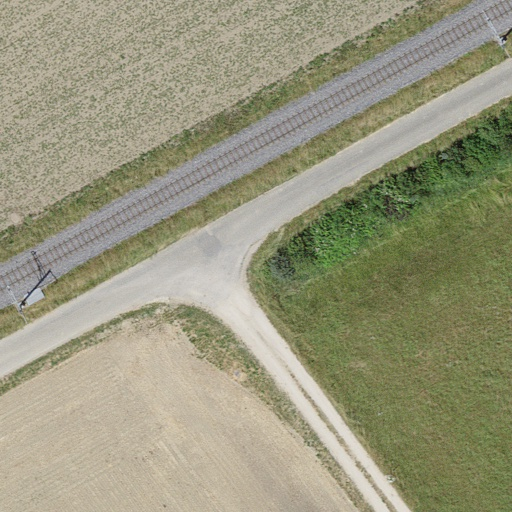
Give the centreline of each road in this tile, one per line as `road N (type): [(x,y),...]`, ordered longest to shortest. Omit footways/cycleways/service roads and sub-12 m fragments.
road 1 (track): [(0,361),(511,81)]
road 2 (track): [(199,252),(396,511)]
